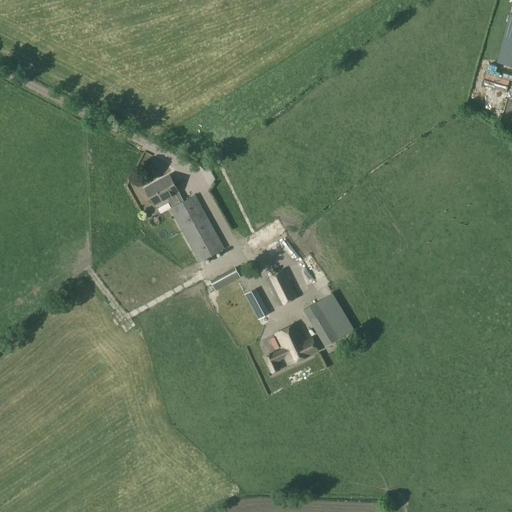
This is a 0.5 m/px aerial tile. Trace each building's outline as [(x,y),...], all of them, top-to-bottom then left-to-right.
[(471,71),(479,72),(480,63),(472,62),(471,71)] [(172,208),(170,209),(199,262),(224,248),(195,195),(181,203),(175,193),(178,192),(169,175),(145,189),(154,205),(167,198),(172,208)] [(297,297),(295,292),(282,266),(264,276),(280,306),(297,297)] [(240,277),(235,268),(210,281),(215,291),(240,277)] [(248,281),(239,288),(243,294),(253,287),(248,281)] [(258,320),(270,314),(255,289),(245,294),(258,320)] [(302,309),(325,346),(339,337),(316,301),(302,309)] [(280,370),(276,362),(286,357),(289,365),(312,354),(316,351),(309,338),(306,340),(298,323),(275,334),(283,352),(274,357),(273,355),(265,358),(273,373),(280,370)]
